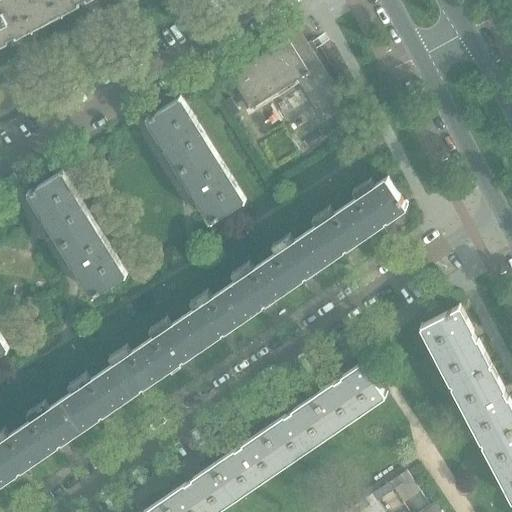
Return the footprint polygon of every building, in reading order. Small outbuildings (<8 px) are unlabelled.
[(49,19),(39,0),(0,0),(0,44),(10,39),(9,38),(17,34),(17,35),(49,19)] [(39,0),(49,19),(81,2),(80,1),(82,0),(39,0)] [(344,102),(312,50),(317,47),(313,40),(308,43),(296,23),(274,37),(278,43),(232,72),(231,72),(230,72),(251,106),(299,77),(322,116),(344,102)] [(198,122),(187,104),(181,94),(179,95),(180,96),(149,115),(148,114),(147,115),(164,142),(198,122)] [(240,112),(230,96),(223,101),(232,116),(240,112)] [(214,147),(198,122),(164,142),(180,168),(214,147)] [(347,135),(341,126),(332,131),(335,136),(338,141),(347,135)] [(230,172),(214,147),(180,168),(196,193),(230,172)] [(79,196),(62,168),(61,169),(61,170),(30,190),(30,189),(29,189),(46,216),(79,196)] [(246,199),(230,172),(196,193),(213,220),(214,219),(214,218),(245,199),(245,200),(246,199)] [(408,205),(407,203),(407,204),(388,177),(389,177),(388,175),(346,204),(366,233),(408,205)] [(95,221),(79,196),(46,216),(61,242),(95,221)] [(366,233),(346,204),(306,231),(326,261),(366,233)] [(111,246),(95,221),(61,242),(77,267),(111,246)] [(326,261),(306,231),(265,259),(285,289),(326,261)] [(128,273),(111,246),(77,267),(94,295),(96,294),(95,293),(126,273),(127,274),(128,273)] [(285,289),(265,259),(225,287),(245,316),(285,289)] [(245,316),(225,287),(184,315),(204,344),(245,316)] [(492,363),(460,303),(459,303),(459,304),(423,323),(422,322),(421,323),(453,383),(492,363)] [(204,344),(184,315),(143,343),(163,372),(204,344)] [(9,348),(0,332),(0,351),(7,347),(8,348),(9,348)] [(163,372),(143,343),(103,370),(123,399),(163,372)] [(386,391),(366,361),(367,360),(366,359),(339,377),(349,393),(361,410),(388,392),(387,390),(386,391)] [(511,426),(511,401),(492,363),(453,383),(484,442),(511,426)] [(123,399),(103,370),(62,398),(82,427),(123,399)] [(361,410),(349,393),(339,377),(315,394),(337,427),(361,410)] [(337,427),(315,394),(290,411),(312,443),(337,427)] [(82,427),(62,398),(21,426),(41,455),(82,427)] [(312,443),(290,411),(265,428),(287,460),(312,443)] [(41,455),(21,426),(0,440),(0,482),(0,483),(41,455)] [(511,426),(484,442),(511,495),(511,426)] [(287,460),(265,428),(240,445),(263,477),(287,460)] [(263,477),(240,445),(215,462),(237,494),(263,477)] [(237,494),(215,462),(190,479),(212,511),(237,494)] [(420,489),(407,469),(390,481),(395,488),(404,501),(420,489)] [(211,511),(212,511),(190,479),(164,496),(175,511),(211,511)] [(395,488),(390,481),(380,488),(385,495),(395,488)] [(175,511),(164,496),(141,511),(175,511)] [(370,504),(366,497),(356,504),(360,511),(370,504)]
